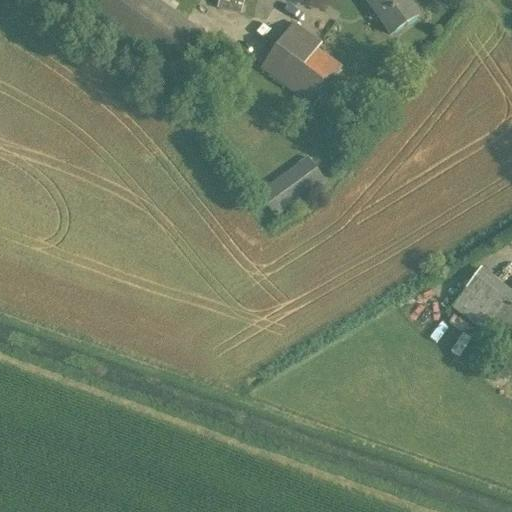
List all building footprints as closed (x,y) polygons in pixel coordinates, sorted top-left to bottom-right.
[(179,84),(212,39),(158,0),(99,0),(89,15),(179,84)] [(239,15),(243,2),(234,0),(217,0),(216,9),(239,15)] [(363,0),(390,37),(418,17),(405,0),(363,0)] [(311,109),(342,68),(317,50),(321,44),(292,23),(259,70),(311,109)] [(275,218),(324,183),(305,157),(256,193),(275,218)] [(511,295),(480,271),(453,307),(511,352),(511,295)]
